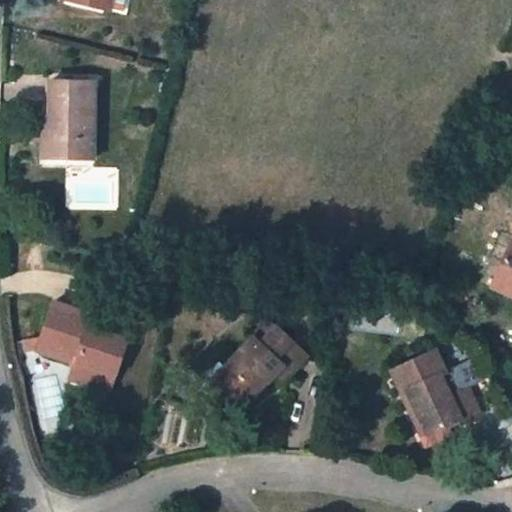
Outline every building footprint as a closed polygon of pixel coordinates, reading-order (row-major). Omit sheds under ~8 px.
[(93,158),(94,82),(50,82),(49,118),(43,118),(42,157),(93,158)] [(495,279),(511,286),(511,241),(511,242),(495,279)] [(511,286),(495,279),(491,289),(511,297),(511,286)] [(37,350),(75,363),(73,368),(97,377),(99,369),(114,375),(126,339),(106,333),(88,326),(91,316),(53,302),(41,337),(24,342),(26,352),(37,350)] [(110,322),(91,316),(88,326),(106,333),(110,322)] [(260,344),(276,327),(270,321),(254,338),(260,344)] [(254,338),(224,368),(238,380),(225,394),(240,409),(270,378),(281,367),(288,374),(306,355),(276,327),(260,344),(254,338)] [(443,372),(433,352),(389,372),(398,393),(404,391),(425,435),(427,433),(445,425),(457,419),(448,398),(437,375),(443,372)] [(281,367),(270,378),(278,385),(288,374),(281,367)] [(70,378),(108,391),(114,375),(99,369),(97,377),(73,368),(70,378)] [(238,380),(224,368),(211,381),(225,394),(238,380)] [(454,395),(443,372),(437,375),(448,398),(454,395)] [(398,393),(419,437),(425,435),(404,391),(398,393)] [(432,444),(450,436),(445,425),(427,433),(432,444)]
